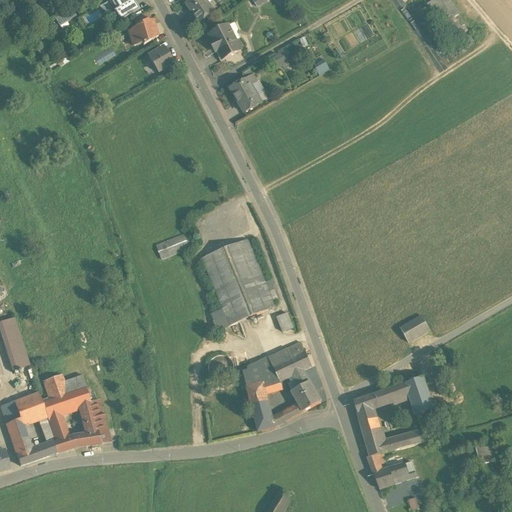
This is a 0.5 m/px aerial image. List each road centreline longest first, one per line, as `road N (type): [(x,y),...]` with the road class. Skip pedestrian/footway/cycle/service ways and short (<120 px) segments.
road 1 (residential): [(160,0),(281,237),(341,414)]
road 2 (residential): [(341,414),(270,439),(59,463),(0,482)]
road 3 (track): [(337,400),(511,300)]
